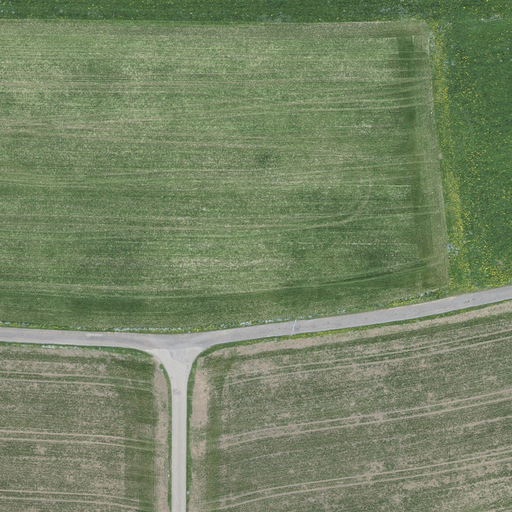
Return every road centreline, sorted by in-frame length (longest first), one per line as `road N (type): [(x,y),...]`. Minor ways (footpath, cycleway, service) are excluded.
road 1 (track): [(511,291),(178,341),(0,334)]
road 2 (track): [(177,511),(178,341)]
